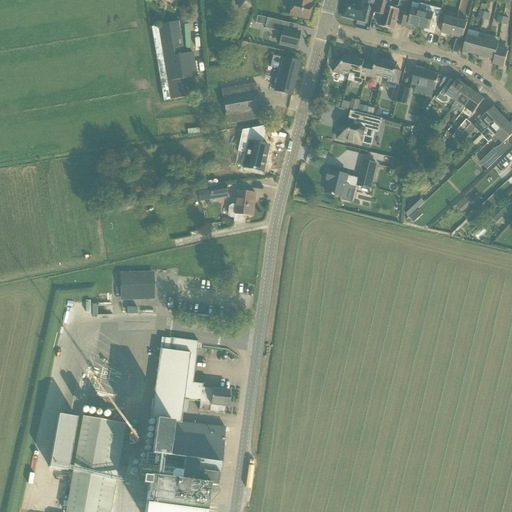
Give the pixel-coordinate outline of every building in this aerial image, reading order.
[(251,7),(249,0),(237,0),(238,1),(243,0),(244,8),(251,7)] [(292,0),(288,15),(307,20),(311,5),(309,4),(310,0),(292,0)] [(364,23),(367,13),(368,6),(366,5),(366,0),(357,0),(357,3),(347,0),(342,17),(364,23)] [(384,0),(376,0),(376,4),(373,13),(381,15),(378,26),(394,31),(399,12),(404,14),(407,2),(407,0),(399,0),(398,7),(390,5),(391,2),(384,0)] [(407,0),(407,2),(404,14),(401,26),(412,29),(413,26),(418,28),(424,5),(419,4),(418,10),(411,8),(413,0),(411,0),(407,0)] [(424,5),(418,28),(424,29),(423,32),(434,35),(439,16),(441,9),(424,5)] [(257,16),(255,23),(265,26),(264,29),(281,33),(278,45),(295,49),(298,38),(295,38),(297,33),(297,32),(296,32),(287,30),(288,24),(257,16)] [(439,16),(434,35),(446,38),(446,35),(451,36),(456,20),(439,16)] [(456,20),(451,36),(457,38),(457,41),(456,40),(452,53),(459,54),(461,45),(467,23),(456,20)] [(178,23),(151,27),(163,101),(169,100),(169,99),(194,95),(191,78),(196,77),(192,53),(183,55),(178,23)] [(468,30),(464,45),(462,55),(467,56),(468,54),(473,55),(478,35),(479,33),(468,30)] [(478,35),(473,55),(479,57),(478,59),(483,61),(488,42),(489,37),(478,35)] [(488,42),(483,61),(488,62),(489,59),(494,61),(498,45),(488,42)] [(494,61),(493,65),(498,66),(498,69),(503,71),(508,52),(502,51),(504,46),(498,45),(494,61)] [(342,62),(336,60),(333,73),(342,75),(343,73),(349,74),(353,56),(349,55),(349,57),(343,56),(342,62)] [(270,67),(274,68),(276,68),(270,91),(291,96),(299,63),(272,56),(270,67)] [(353,56),(349,74),(347,81),(354,83),(355,84),(359,85),(361,84),(363,81),(364,81),(368,64),(363,63),(364,61),(358,60),(359,57),(353,56)] [(368,64),(364,81),(365,82),(365,80),(366,77),(375,79),(376,77),(381,78),(386,60),(382,59),(381,61),(376,60),(374,65),(368,64)] [(386,60),(381,78),(382,78),(380,86),(386,88),(387,83),(398,85),(401,72),(395,71),(396,65),(391,64),(391,61),(386,60)] [(416,67),(413,77),(411,85),(434,91),(438,75),(424,72),(425,70),(416,67)] [(444,88),(438,96),(436,99),(443,103),(449,102),(451,99),(455,102),(465,87),(456,81),(449,92),(444,88)] [(255,83),(222,89),(221,89),(227,124),(261,119),(255,83)] [(400,87),(398,93),(396,103),(406,106),(410,90),(400,87)] [(465,87),(455,102),(452,107),(461,113),(474,93),(465,87)] [(474,93),(461,113),(469,119),(473,114),(484,100),(474,93)] [(348,110),(351,101),(345,99),(343,109),(348,110)] [(358,106),(360,101),(351,99),(348,111),(350,111),(357,113),(358,106)] [(369,109),(358,106),(357,113),(367,116),(369,109)] [(488,128),(501,116),(493,108),(486,115),(474,126),(471,124),(462,134),(466,138),(475,129),(481,135),(488,128)] [(373,116),(380,117),(382,111),(375,109),(373,116)] [(357,113),(350,111),(350,113),(348,121),(346,121),(344,120),(343,125),(342,125),(342,126),(341,126),(340,126),(337,139),(360,145),(363,136),(371,138),(373,133),(375,133),(378,134),(379,129),(380,129),(382,119),(367,116),(357,113)] [(491,140),(508,124),(501,116),(488,128),(481,135),(488,143),(491,140)] [(420,120),(414,128),(420,132),(426,124),(420,120)] [(466,120),(457,130),(462,134),(471,124),(466,120)] [(511,127),(508,124),(491,140),(494,143),(499,139),(503,144),(506,141),(511,135),(511,127)] [(242,131),(237,152),(246,154),(243,168),(262,172),(268,146),(262,145),(265,131),(262,127),(242,131)] [(431,137),(425,145),(422,150),(427,153),(430,149),(436,141),(431,137)] [(495,149),(480,163),(487,170),(501,156),(495,149)] [(511,151),(506,157),(495,168),(501,174),(511,166),(510,165),(511,163),(511,151)] [(332,195),(334,196),(334,195),(347,198),(350,186),(357,188),(357,186),(369,189),(375,165),(363,161),(359,179),(329,171),(327,180),(329,181),(326,193),(332,195)] [(408,170),(415,175),(418,170),(411,165),(408,170)] [(142,166),(142,176),(156,176),(156,168),(142,166)] [(228,198),(226,185),(197,190),(199,201),(208,200),(208,201),(228,198)] [(413,200),(426,189),(422,185),(410,196),(413,200)] [(233,223),(244,224),(245,216),(250,217),(252,201),(254,201),(255,193),(236,191),(234,205),(231,204),(228,207),(227,215),(230,218),(233,219),(233,223)] [(462,212),(471,204),(464,197),(456,205),(462,212)] [(407,208),(406,216),(408,217),(423,203),(418,198),(407,208)] [(490,198),(482,205),(484,207),(490,213),(497,206),(491,200),(490,198)] [(496,223),(503,216),(496,209),(489,216),(496,223)] [(409,218),(413,223),(422,214),(418,210),(409,218)] [(216,223),(204,225),(205,233),(217,230),(216,223)] [(466,235),(471,239),(478,231),(473,226),(466,235)] [(154,300),(153,272),(119,273),(120,300),(154,300)] [(160,349),(151,418),(157,419),(180,423),(183,399),(200,402),(199,411),(224,414),(225,407),(227,407),(229,391),(205,388),(206,384),(192,383),(198,344),(198,342),(172,338),(170,350),(160,349)] [(93,393),(93,378),(107,379),(108,372),(86,371),(85,393),(93,393)] [(58,415),(48,468),(67,471),(76,419),(58,415)] [(109,511),(125,424),(82,416),(65,511),(109,511)] [(149,477),(144,511),(204,511),(206,501),(212,502),(218,495),(223,445),(224,440),(225,428),(180,423),(157,419),(152,454),(146,453),(144,466),(147,466),(146,477),(149,477)]
